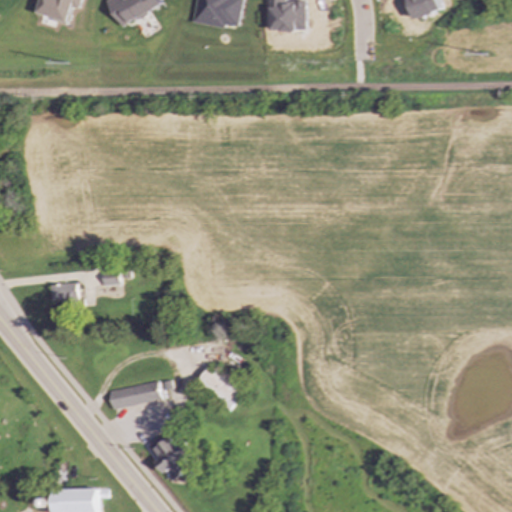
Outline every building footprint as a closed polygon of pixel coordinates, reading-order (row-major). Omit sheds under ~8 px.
[(42,0),(38,12),(66,22),(73,0),(42,0)] [(162,7),(158,0),(107,0),(120,26),(162,7)] [(195,0),(192,22),(238,29),(243,0),(195,0)] [(105,286),(121,286),(121,269),(104,270),(105,286)] [(80,308),(78,284),(52,286),(53,301),(66,299),(67,309),(80,308)] [(197,383),(230,408),(244,391),(211,366),(197,383)] [(161,400),(157,382),(109,392),(113,410),(161,400)] [(173,482),(193,469),(186,459),(194,454),(185,442),(177,448),(171,439),(162,445),(157,438),(147,444),(173,482)] [(57,511),(101,511),(100,489),(57,490),(57,511)]
